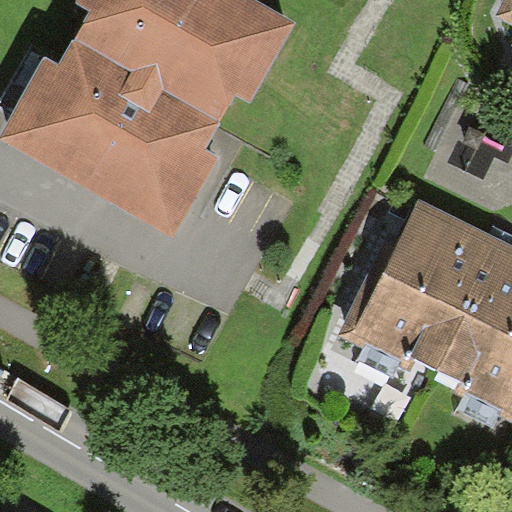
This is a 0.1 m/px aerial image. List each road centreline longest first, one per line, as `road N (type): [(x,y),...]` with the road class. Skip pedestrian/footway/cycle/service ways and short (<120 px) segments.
road 1 (track): [(369,511),(0,310)]
road 2 (primary): [(0,405),(175,511)]
